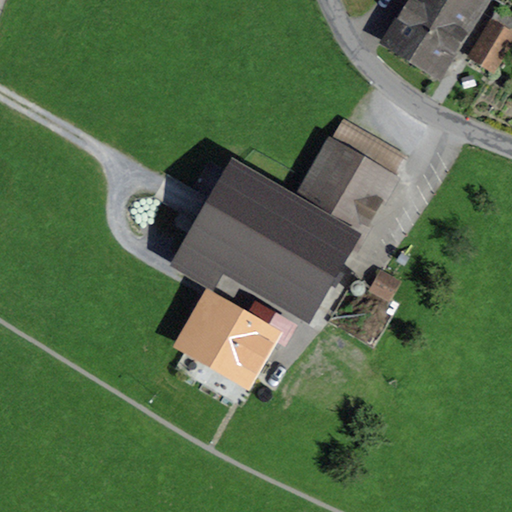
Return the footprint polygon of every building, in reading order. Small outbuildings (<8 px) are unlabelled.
[(455,32),(461,37),(484,0),(421,0),(394,43),(432,67),(455,32)] [(511,28),(495,18),(471,57),(493,70),(511,38),(511,28)] [(354,245),(392,180),(331,145),(280,232),(269,226),(257,246),(268,253),(246,290),(302,322),(348,242),(354,245)] [(158,202),(197,212),(203,192),(164,182),(158,202)] [(393,302),(402,281),(383,274),(375,295),(393,302)] [(201,299),(194,311),(204,318),(189,345),(241,375),(261,339),(278,349),(290,328),(262,313),(254,328),(201,299)]
